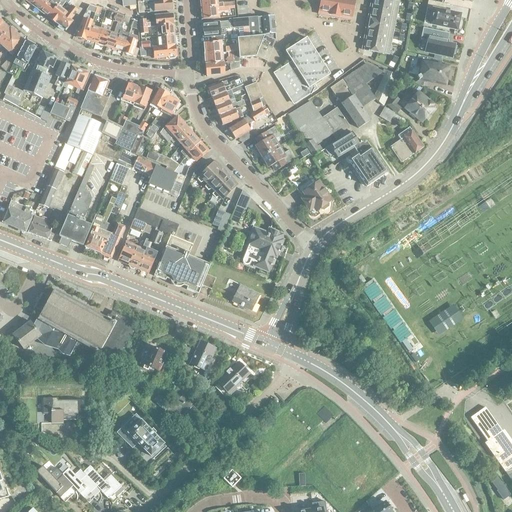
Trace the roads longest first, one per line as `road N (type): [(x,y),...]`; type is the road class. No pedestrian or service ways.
road 1 (tertiary): [(272,345),(41,256)]
road 2 (tertiary): [(313,248),(424,166),(474,77)]
road 3 (residential): [(298,357),(141,511)]
road 4 (residential): [(313,248),(202,125),(189,76)]
road 5 (residential): [(2,0),(40,35),(91,60),(189,76)]
road 6 (tertiary): [(327,372),(383,418),(453,511)]
